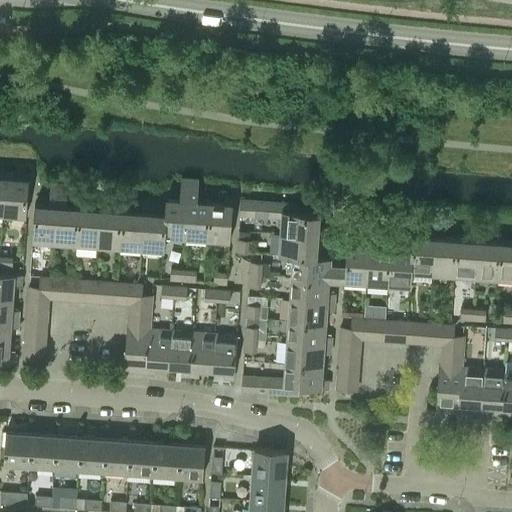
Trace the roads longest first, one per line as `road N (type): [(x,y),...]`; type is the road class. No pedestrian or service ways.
road 1 (tertiary): [(511,49),(119,0)]
road 2 (residential): [(0,385),(301,432),(331,475)]
road 3 (residential): [(331,475),(511,498)]
